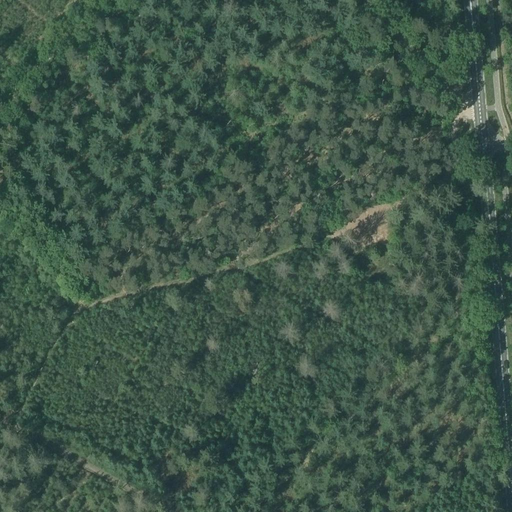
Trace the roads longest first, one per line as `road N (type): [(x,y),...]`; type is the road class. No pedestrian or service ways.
road 1 (track): [(162,511),(18,421),(68,320),(125,294),(311,241),(441,185),(461,150),(465,109)]
road 2 (primary): [(511,487),(482,147)]
road 3 (track): [(103,0),(0,110)]
road 4 (primary): [(482,147),(470,0)]
